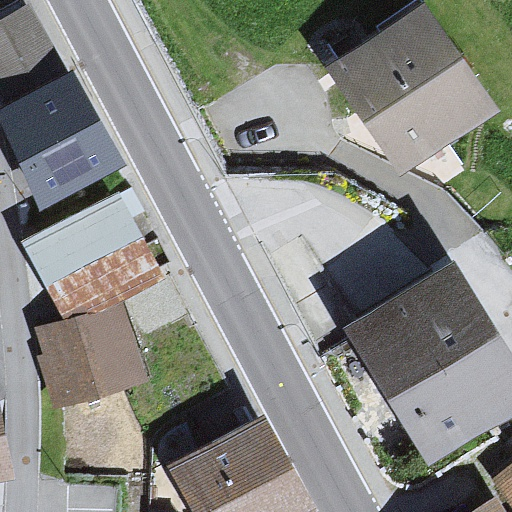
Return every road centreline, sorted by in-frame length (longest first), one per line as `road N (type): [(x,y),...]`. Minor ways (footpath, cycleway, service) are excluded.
road 1 (secondary): [(351,511),(76,0)]
road 2 (residential): [(0,181),(33,401),(22,511)]
